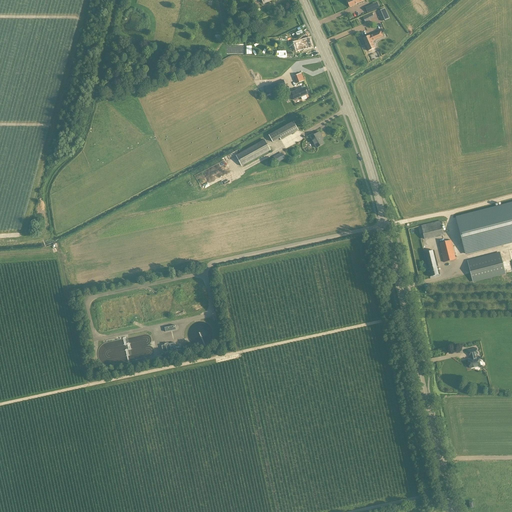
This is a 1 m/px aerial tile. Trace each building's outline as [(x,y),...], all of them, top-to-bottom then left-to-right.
[(373,4),(365,8),(368,12),(375,9),(373,4)] [(385,9),(378,11),(383,21),(389,18),(385,9)] [(383,36),(381,31),(370,36),(370,35),(363,38),(368,51),(375,48),(372,41),(383,36)] [(294,52),(298,51),(311,47),(309,40),(292,45),(294,52)] [(301,73),(294,76),(297,83),(304,80),(301,73)] [(273,91),(276,89),(286,86),(284,80),(270,85),(273,91)] [(306,98),(305,95),(308,94),(305,88),(298,91),(297,88),(291,92),(294,100),(300,97),(302,100),(303,100),(306,99),(306,98)] [(272,143),(280,139),(281,140),(298,131),(293,122),(276,131),(268,135),(272,143)] [(324,144),(322,140),(323,139),(319,132),(310,137),(316,148),(324,144)] [(242,166),(270,150),(265,140),(236,156),(242,166)] [(274,157),(277,163),(285,159),(282,153),(274,157)] [(266,161),(262,164),(267,173),(271,171),(266,161)] [(511,203),(456,218),(466,254),(511,241),(511,203)] [(435,222),(439,236),(444,234),(440,221),(435,222)] [(456,259),(451,240),(439,243),(444,262),(456,259)] [(424,253),(430,277),(440,274),(434,250),(424,253)] [(468,262),(471,273),(473,282),(505,273),(500,253),(468,262)] [(177,351),(176,349),(181,348),(181,346),(176,347),(175,343),(162,346),(163,353),(171,351),(171,352),(177,351)] [(467,360),(469,368),(480,366),(478,357),(477,357),(476,354),(477,354),(476,349),(468,350),(469,356),(470,355),(471,359),(467,360)]
